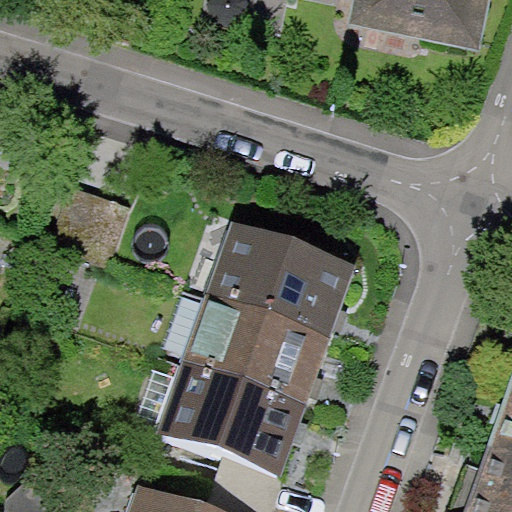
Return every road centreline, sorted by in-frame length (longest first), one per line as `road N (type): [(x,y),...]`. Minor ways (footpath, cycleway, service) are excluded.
road 1 (residential): [(473,201),(0,60)]
road 2 (residential): [(365,511),(473,201)]
